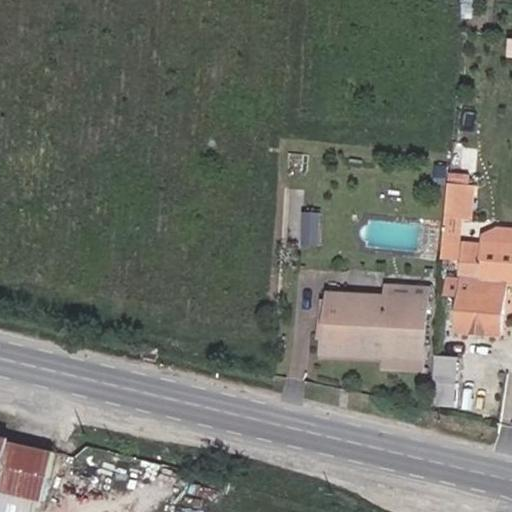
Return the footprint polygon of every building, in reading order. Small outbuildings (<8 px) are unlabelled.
[(473,146),(495,148),(498,112),(477,110),(473,146)] [(471,216),(474,181),(449,180),(444,239),(459,240),(461,215),(471,216)] [(315,242),(317,212),(302,211),(300,241),(315,242)] [(511,245),(472,241),(468,335),(511,339),(511,332),(511,245)] [(381,312),(419,314),(420,302),(382,299),(381,312)] [(381,312),(325,308),(321,360),(380,364),(416,367),(419,314),(381,312)] [(415,378),(416,367),(380,364),(379,375),(415,378)] [(0,493),(1,493),(13,443),(0,439),(0,493)] [(37,511),(43,502),(54,453),(13,443),(1,493),(0,493),(0,511),(37,511)]
